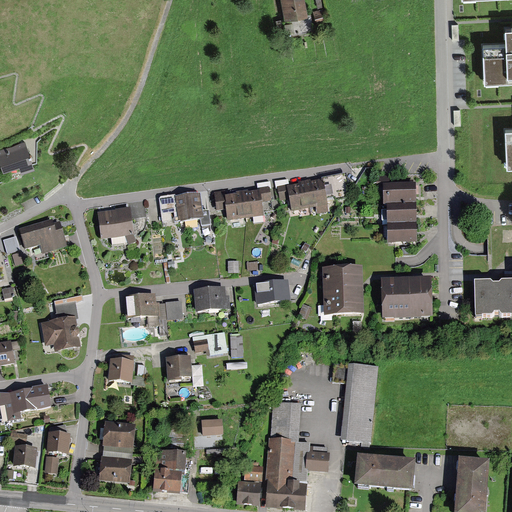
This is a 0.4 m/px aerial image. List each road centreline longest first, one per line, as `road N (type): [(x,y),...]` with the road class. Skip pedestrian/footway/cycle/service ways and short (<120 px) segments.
road 1 (residential): [(77,205),(352,165)]
road 2 (residential): [(439,0),(444,251)]
road 3 (residential): [(67,194),(126,118),(170,0)]
road 4 (residential): [(306,279),(98,294)]
road 5 (residential): [(73,504),(89,375)]
